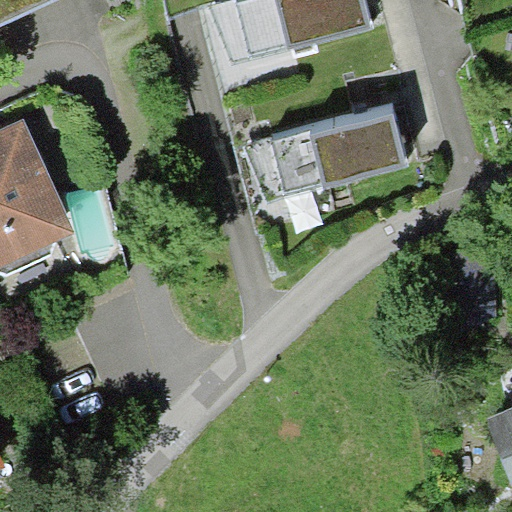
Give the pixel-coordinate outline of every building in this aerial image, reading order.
[(0,0),(0,24),(51,0),(0,0)] [(370,27),(363,0),(263,0),(222,10),(235,60),(370,27)] [(406,165),(394,115),(259,147),(271,197),(406,165)] [(58,222),(14,127),(0,133),(0,260),(41,241),(47,228),(58,222)] [(511,511),(511,369),(495,374),(505,410),(491,416),(511,471),(511,511),(510,511),(511,511)] [(0,435),(0,463),(11,458),(0,435)]
